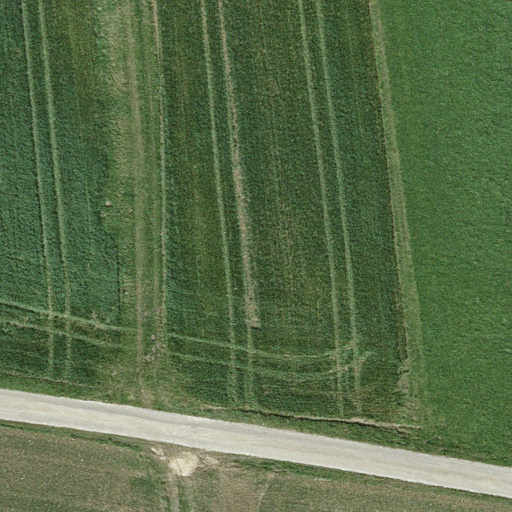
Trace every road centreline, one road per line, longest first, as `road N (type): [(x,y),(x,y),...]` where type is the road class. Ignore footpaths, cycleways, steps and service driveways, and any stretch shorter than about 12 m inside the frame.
road 1 (unclassified): [(0,407),(167,426),(511,485)]
road 2 (track): [(117,0),(146,311),(184,511)]
